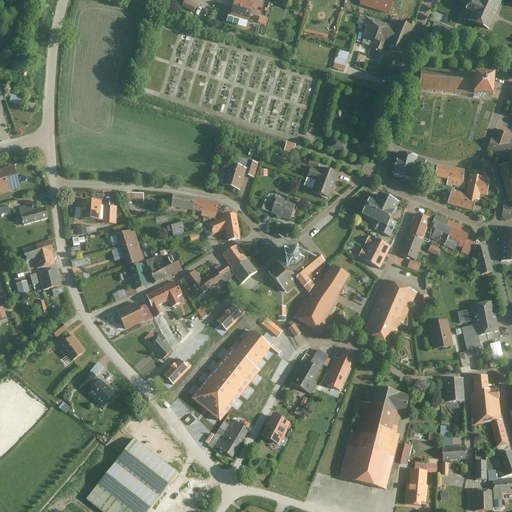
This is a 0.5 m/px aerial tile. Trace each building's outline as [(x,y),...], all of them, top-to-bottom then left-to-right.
[(260,5),(239,0),(237,0),(232,23),(254,29),(260,5)] [(364,0),(363,6),(392,14),(395,0),(364,0)] [(461,0),(470,3),(463,24),(493,34),(504,2),(498,0),(461,0)] [(201,8),(188,2),(185,8),(198,14),(201,8)] [(391,25),(372,19),(366,41),(389,48),(392,37),(410,42),(415,26),(393,20),(391,25)] [(445,25),(436,22),(433,29),(442,33),(445,25)] [(366,41),(364,47),(391,55),(393,50),(407,54),(410,42),(392,37),(389,48),(366,41)] [(342,71),(348,52),(340,50),(334,69),(342,71)] [(498,77),(422,71),(420,93),(497,99),(498,77)] [(13,95),(11,101),(20,103),(21,97),(13,95)] [(511,140),(511,135),(495,132),(490,152),(511,157),(511,147),(510,147),(511,140)] [(333,137),(330,148),(349,154),(352,142),(333,137)] [(296,146),(287,143),(284,150),(293,153),(296,146)] [(427,163),(399,153),(392,173),(408,178),(412,166),(424,171),(427,163)] [(261,164),(253,161),(249,171),(247,177),(256,179),(261,164)] [(229,176),(225,188),(242,193),(247,177),(249,171),(226,163),(222,173),(229,176)] [(511,164),(500,167),(508,200),(511,199),(511,164)] [(461,189),(464,171),(440,167),(438,177),(447,179),(446,187),(461,189)] [(17,168),(0,173),(0,197),(23,191),(17,168)] [(336,188),(341,175),(324,169),(322,174),(310,170),(307,178),(319,182),(336,188)] [(492,182),(470,177),(466,197),(478,201),(481,194),(489,196),(492,182)] [(336,188),(319,182),(315,196),(324,199),(324,200),(329,202),(330,200),(332,201),(336,188)] [(466,197),(454,193),(450,203),(475,212),(478,201),(466,197)] [(366,217),(384,225),(380,232),(391,237),(406,205),(382,194),(379,202),(374,200),(366,217)] [(220,203),(175,195),(173,207),(204,213),(203,217),(217,219),(220,203)] [(144,205),(144,196),(127,196),(127,205),(144,205)] [(299,206),(279,200),(278,204),(274,215),(294,221),(299,206)] [(278,204),(269,201),(266,212),(274,215),(278,204)] [(117,227),(118,208),(105,207),(105,204),(84,202),(83,211),(76,211),(75,220),(104,222),(104,226),(117,227)] [(35,214),(31,204),(16,209),(23,229),(49,219),(46,211),(35,214)] [(511,206),(503,205),(502,219),(511,219),(511,206)] [(427,239),(435,215),(420,210),(412,234),(427,239)] [(243,238),(238,216),(209,222),(212,233),(230,229),(232,240),(243,238)] [(462,254),(471,232),(437,219),(428,240),(462,254)] [(183,223),(172,225),(174,233),(184,231),(183,223)] [(79,234),(88,233),(87,224),(78,225),(79,234)] [(127,269),(145,263),(135,231),(110,239),(113,248),(119,246),(120,251),(113,253),(116,263),(124,260),(127,269)] [(417,261),(425,241),(411,236),(403,256),(417,261)] [(381,270),(392,248),(371,238),(361,261),(381,270)] [(75,243),(76,251),(86,250),(85,242),(75,243)] [(51,243),(24,251),(28,263),(40,259),(43,270),(58,265),(51,243)] [(248,258),(239,246),(224,256),(230,263),(234,269),(248,258)] [(497,276),(490,246),(475,249),(476,255),(481,254),(484,267),(478,269),(480,279),(497,276)] [(174,251),(163,256),(172,275),(184,270),(174,251)] [(284,262),(289,268),(296,268),(302,264),(302,257),(298,251),(291,251),(285,255),(284,262)] [(163,256),(149,262),(158,282),(172,275),(163,256)] [(329,265),(322,257),(298,278),(301,282),(308,290),(314,285),(310,280),(329,265)] [(234,269),(229,273),(230,274),(240,286),(258,271),(248,258),(234,269)] [(409,267),(420,270),(422,263),(411,260),(409,267)] [(205,283),(210,291),(230,274),(229,273),(234,269),(230,263),(205,283)] [(285,263),(269,277),(285,296),(301,282),(298,278),(285,263)] [(142,265),(123,273),(127,283),(133,280),(137,291),(151,286),(142,265)] [(351,278),(333,268),(324,284),(342,294),(351,278)] [(59,269),(31,277),(33,287),(42,284),(44,294),(54,292),(55,299),(66,296),(59,269)] [(196,271),(184,279),(198,299),(210,291),(205,283),(196,271)] [(417,294),(386,281),(363,334),(389,345),(396,330),(399,331),(402,324),(404,325),(417,294)] [(27,282),(16,285),(20,296),(31,293),(27,282)] [(186,293),(181,282),(163,291),(169,303),(174,311),(183,306),(178,297),(186,293)] [(341,303),(342,294),(324,284),(321,283),(318,289),(315,287),(297,321),(323,335),(341,303)] [(163,291),(149,299),(159,320),(165,317),(161,307),(169,303),(163,291)] [(45,300),(40,301),(44,315),(49,313),(45,300)] [(120,314),(129,333),(150,323),(140,304),(120,314)] [(502,340),(495,304),(473,309),(474,315),(468,316),(467,313),(458,315),(461,326),(476,323),(477,328),(456,332),(457,338),(464,336),(468,354),(469,360),(480,358),(479,351),(484,350),(483,344),(502,340)] [(202,307),(198,310),(203,319),(208,315),(202,307)] [(287,307),(278,307),(278,317),(287,318),(287,307)] [(176,313),(169,316),(179,336),(190,331),(185,320),(180,322),(176,313)] [(430,327),(436,353),(455,348),(450,322),(430,327)] [(62,324),(44,337),(48,342),(55,337),(56,338),(67,330),(62,324)] [(296,325),(289,330),(295,338),(302,334),(296,325)] [(262,368),(277,350),(256,333),(242,351),(262,368)] [(166,342),(160,334),(149,343),(162,360),(171,351),(163,344),(166,342)] [(71,362),(84,353),(72,337),(57,347),(65,358),(67,356),(71,362)] [(236,346),(193,397),(221,420),(233,404),(249,418),(256,409),(245,399),(268,372),(262,368),(242,351),(236,346)] [(344,392),(361,355),(346,348),(340,361),(336,359),(325,384),(344,392)] [(316,384),(329,359),(318,353),(312,365),(306,362),(293,386),(314,396),(319,386),(316,384)] [(468,354),(459,356),(463,370),(471,368),(469,360),(468,354)] [(82,381),(89,386),(103,368),(97,363),(82,381)] [(471,396),(475,427),(503,423),(499,392),(495,392),(494,386),(490,386),(489,379),(474,381),(476,395),(471,396)] [(465,380),(444,382),(447,406),(467,404),(465,380)] [(104,408),(116,394),(101,381),(90,395),(99,402),(98,403),(104,408)] [(343,475),(385,487),(410,397),(377,388),(373,405),(357,400),(353,413),(360,414),(343,475)] [(304,398),(301,405),(306,408),(310,401),(304,398)] [(298,407),(295,414),(302,417),(305,410),(298,407)] [(293,426),(275,417),(264,437),(282,446),(293,426)] [(250,430),(235,422),(226,439),(242,446),(250,430)] [(491,429),(496,448),(509,444),(503,425),(491,429)] [(221,437),(214,453),(235,462),(242,446),(226,439),(221,437)] [(148,511),(178,475),(134,439),(86,500),(101,511),(148,511)] [(466,447),(442,448),(442,476),(451,476),(451,464),(466,463),(466,447)] [(511,475),(511,459),(510,455),(499,459),(502,469),(498,470),(501,480),(511,475)] [(485,461),(475,461),(475,471),(485,471),(485,461)] [(485,481),(485,471),(475,471),(474,480),(485,481)] [(411,473),(407,508),(418,509),(419,511),(430,511),(431,504),(429,503),(430,487),(429,487),(430,475),(411,473)] [(511,492),(511,482),(495,483),(496,502),(505,502),(505,492),(511,492)] [(493,511),(493,492),(474,491),(474,511),(493,511)]
